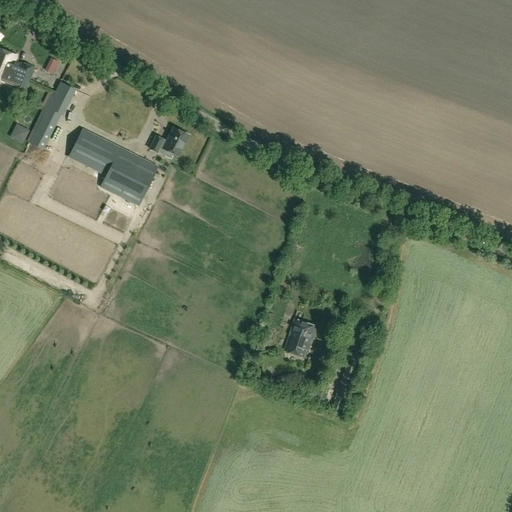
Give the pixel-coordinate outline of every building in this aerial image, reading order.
[(22,64),(21,64),(14,61),(17,55),(7,51),(0,48),(0,82),(5,84),(11,87),(25,92),(29,81),(34,68),(22,63),(22,64)] [(43,149),(61,114),(47,107),(30,141),(43,149)] [(156,136),(149,149),(157,153),(160,147),(179,156),(188,135),(173,128),(166,141),(163,140),(163,139),(156,136)] [(71,153),(108,171),(119,150),(82,132),(71,153)] [(119,150),(108,171),(100,188),(139,207),(158,167),(119,148),(119,150)] [(318,327),(307,323),(295,319),(291,331),(284,350),(306,358),(313,339),(314,339),(318,327)] [(346,413),(363,366),(349,361),(332,408),(346,413)]
